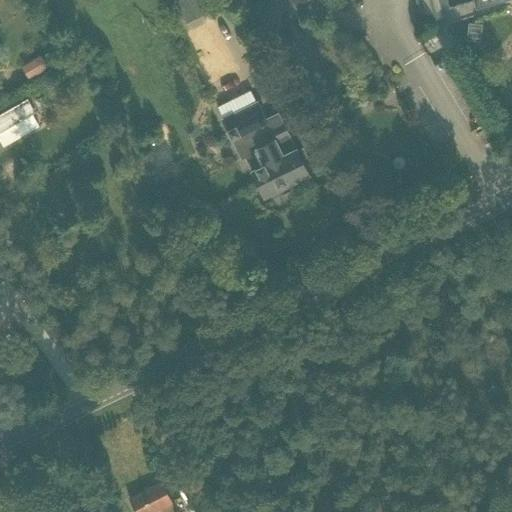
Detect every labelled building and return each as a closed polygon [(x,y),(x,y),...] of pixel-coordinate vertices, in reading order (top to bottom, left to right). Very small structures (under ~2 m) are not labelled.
[(176,0),(185,22),(206,14),(200,0),(176,0)] [(451,14),(447,0),(418,0),(424,21),(451,14)] [(212,77),(232,68),(211,23),(191,33),(212,77)] [(30,78),(50,66),(42,54),(23,66),(30,78)] [(0,138),(5,147),(44,126),(29,98),(0,113),(0,138)] [(281,154),(255,101),(222,118),(241,155),(255,148),(263,164),(252,169),(266,197),(289,185),(288,183),(308,173),(296,147),(281,154)] [(54,175),(66,192),(86,178),(75,161),(54,175)] [(176,511),(170,500),(160,482),(129,499),(136,511),(153,511),(156,511),(176,511)]
